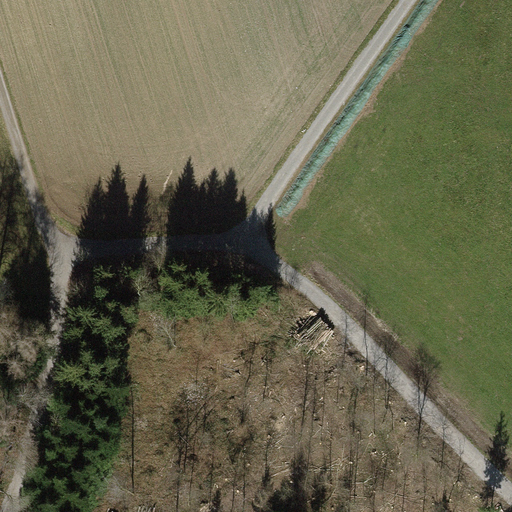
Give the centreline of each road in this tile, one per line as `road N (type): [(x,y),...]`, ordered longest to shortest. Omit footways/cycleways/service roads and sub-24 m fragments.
road 1 (track): [(256,244),(379,345),(511,489)]
road 2 (track): [(256,244),(262,207),(410,0)]
road 3 (track): [(3,511),(67,248)]
road 4 (track): [(67,248),(256,244)]
road 5 (track): [(0,91),(37,214),(67,248)]
